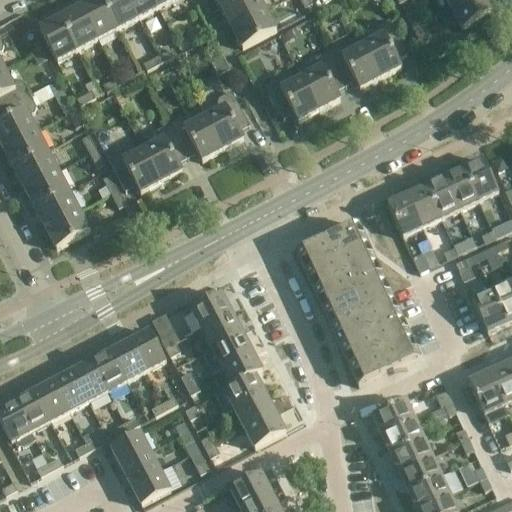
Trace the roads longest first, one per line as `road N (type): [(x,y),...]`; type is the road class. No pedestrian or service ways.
road 1 (tertiary): [(249,225),(462,108),(511,67)]
road 2 (tertiary): [(56,325),(249,225)]
road 3 (residential): [(329,425),(320,380),(249,225)]
road 4 (residential): [(162,511),(329,425)]
road 5 (residential): [(511,486),(501,491),(445,364)]
road 6 (residential): [(329,425),(445,364)]
road 7 (residential): [(56,325),(0,218)]
